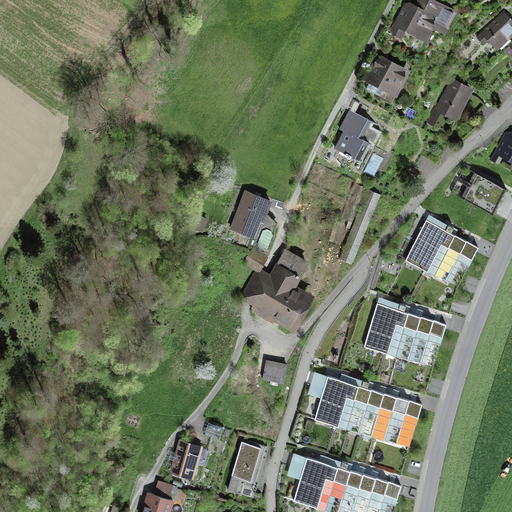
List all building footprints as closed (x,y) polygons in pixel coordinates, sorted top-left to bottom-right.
[(423,13),(428,0),(417,0),(415,4),(411,3),(405,4),(394,26),(393,36),(402,41),(406,34),(424,42),(432,29),(436,20),(423,13)] [(436,20),(432,29),(447,36),(458,12),(432,0),(428,0),(423,13),(436,20)] [(495,51),(511,35),(511,21),(502,12),(479,33),(495,51)] [(511,44),(497,58),(501,62),(509,55),(511,57),(511,44)] [(401,96),(415,69),(382,52),(366,79),(401,96)] [(500,73),(487,83),(489,85),(495,92),(507,82),(500,73)] [(457,120),(473,88),(450,77),(434,108),(457,120)] [(475,114),(485,104),(475,95),(471,101),(475,114)] [(363,137),(373,120),(350,108),(340,126),(347,130),(338,147),(362,160),(372,142),(363,137)] [(511,130),(503,132),(492,153),(511,162),(511,130)] [(443,151),(428,142),(421,154),(436,163),(443,151)] [(505,187),(477,174),(465,198),(494,211),(505,187)] [(358,209),(366,189),(357,185),(349,205),(358,209)] [(383,195),(369,189),(340,258),(354,263),(383,195)] [(258,238),(272,201),(244,191),(230,228),(258,238)] [(200,231),(205,221),(195,216),(190,226),(200,231)] [(345,223),(338,221),(332,235),(339,238),(345,223)] [(454,232),(432,221),(412,261),(433,272),(454,232)] [(433,272),(450,281),(465,254),(471,241),(454,232),(433,272)] [(471,241),(465,254),(478,260),(484,247),(471,241)] [(246,262),(258,269),(265,257),(253,250),(246,262)] [(264,272),(258,269),(242,297),(250,301),(276,316),(273,321),(290,331),(309,297),(292,288),(306,262),(286,251),(272,277),(264,272)] [(409,312),(378,302),(365,346),(396,355),(409,312)] [(422,316),(409,312),(396,355),(409,359),(422,316)] [(435,319),(422,316),(409,359),(422,363),(431,334),(435,319)] [(447,323),(435,319),(431,334),(443,338),(447,323)] [(287,383),(290,364),(267,360),(264,378),(287,383)] [(308,394),(322,398),(315,419),(346,428),(359,385),(329,376),(315,371),(308,394)] [(372,389),(359,385),(346,428),(359,432),(372,389)] [(384,393),(372,389),(359,432),(371,436),(384,393)] [(397,397),(384,393),(371,436),(384,440),(397,397)] [(409,400),(397,397),(384,440),(395,444),(404,415),(409,400)] [(421,404),(409,400),(404,415),(416,418),(421,404)] [(221,427),(206,424),(204,433),(219,436),(221,427)] [(204,447),(179,440),(176,453),(171,451),(168,460),(173,461),(170,472),(195,479),(204,447)] [(257,481),(266,448),(243,441),(229,490),(240,493),(245,477),(257,481)] [(339,466),(307,457),(293,453),(287,476),(300,480),(294,500),(326,509),(339,466)] [(338,511),(352,470),(339,466),(326,509),(334,511),(338,511)] [(352,511),(364,474),(352,470),(338,511),(352,511)] [(366,511),(377,478),(364,474),(352,511),(366,511)] [(389,482),(377,478),(366,511),(379,511),(385,495),(389,482)] [(153,493),(148,492),(140,511),(170,511),(175,500),(173,499),(176,486),(157,479),(153,493)] [(401,485),(389,482),(385,495),(397,499),(401,485)]
